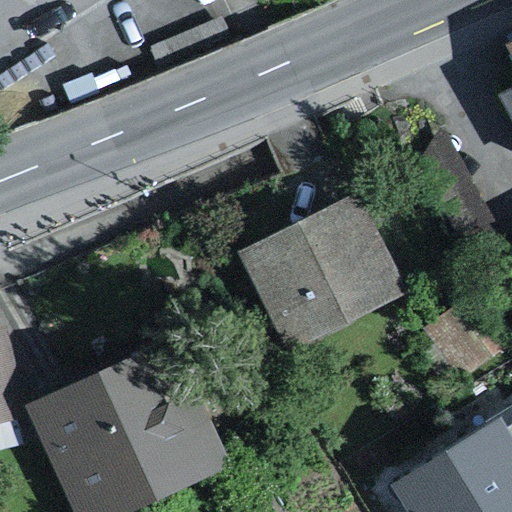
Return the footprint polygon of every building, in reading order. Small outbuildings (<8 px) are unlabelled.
[(255,260),(292,333),(392,283),(355,210),(255,260)] [(447,319),(478,359),(500,341),(487,324),(495,317),(479,295),(447,319)] [(0,408),(17,404),(0,337),(0,408)] [(49,412),(92,508),(207,455),(163,360),(49,412)] [(511,511),(511,462),(493,430),(409,481),(428,511),(511,511)]
